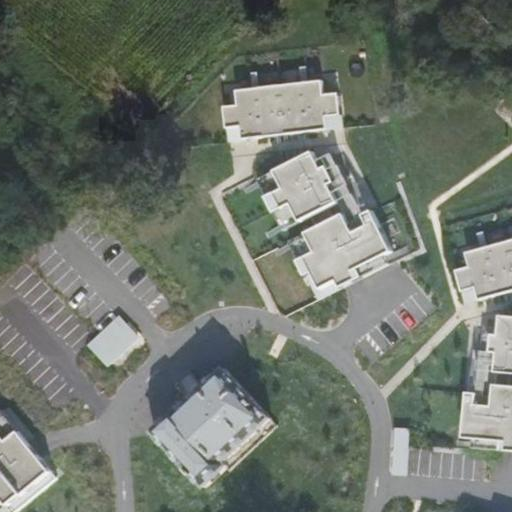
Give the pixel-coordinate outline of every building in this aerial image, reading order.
[(227,106),(231,141),(345,129),(342,95),(327,95),(326,81),(239,91),(239,105),(227,106)] [(321,161),(317,152),(278,173),(286,190),(269,198),(286,232),(305,223),(310,234),(318,254),(301,262),(309,278),(316,274),(324,288),(340,279),(345,287),(367,278),(363,270),(396,253),(375,211),(367,214),(336,155),(321,161)] [(511,239),(461,254),(474,303),(511,293),(511,239)] [(122,314),(91,343),(113,367),(144,337),(122,314)] [(483,374),(473,449),(511,453),(511,315),(511,325),(486,328),(483,374)] [(274,418),(228,368),(182,410),(179,409),(154,432),(208,487),(233,464),(230,460),(274,418)] [(0,511),(20,511),(65,477),(41,448),(9,406),(0,413),(0,511)]
